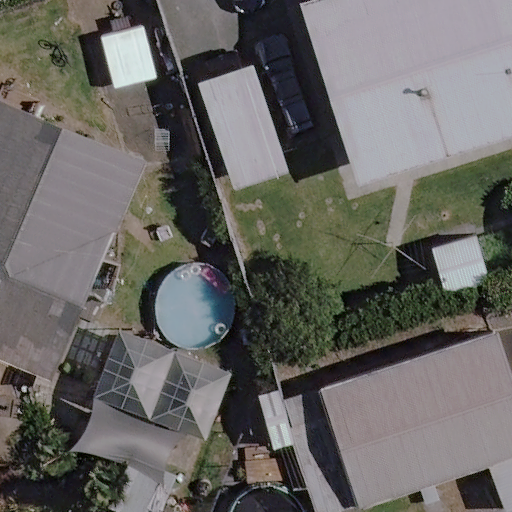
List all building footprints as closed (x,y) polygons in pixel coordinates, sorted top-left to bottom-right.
[(511,0),(329,0),(381,160),(511,118),(511,0)] [(0,329),(62,356),(157,136),(0,68),(0,329)] [(284,172),(253,68),(197,84),(229,189),(284,172)] [(511,315),(511,313),(332,370),(368,485),(511,439),(511,315)] [(225,378),(126,338),(83,445),(183,485),(225,378)]
